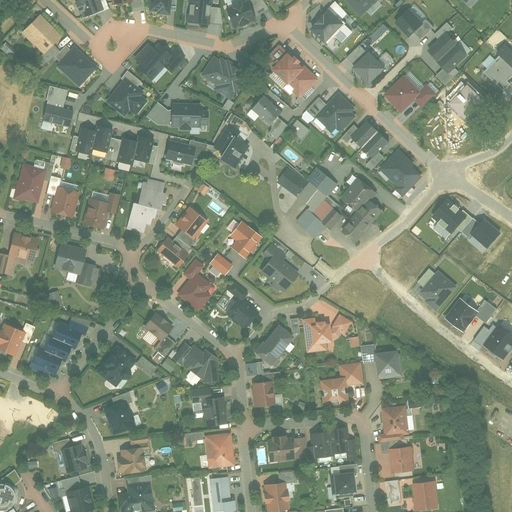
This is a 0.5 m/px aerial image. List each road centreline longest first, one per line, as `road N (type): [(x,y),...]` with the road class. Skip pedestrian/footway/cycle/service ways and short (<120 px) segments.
road 1 (residential): [(286,20),(222,44),(127,30),(103,55),(44,0)]
road 2 (residential): [(511,381),(360,257)]
road 3 (unknown): [(186,190),(157,177),(159,143),(151,134),(83,120)]
road 4 (residential): [(336,278),(281,227),(262,162)]
road 5 (residential): [(131,261),(106,241),(0,211)]
road 6 (residential): [(54,392),(141,286)]
road 7 (residential): [(110,511),(99,446),(54,392)]
road 8 (residential): [(336,278),(305,306),(271,316),(236,357)]
road 9 (residential): [(131,261),(204,165)]
